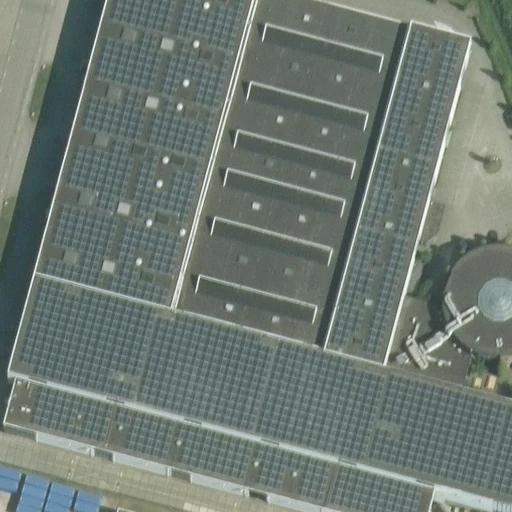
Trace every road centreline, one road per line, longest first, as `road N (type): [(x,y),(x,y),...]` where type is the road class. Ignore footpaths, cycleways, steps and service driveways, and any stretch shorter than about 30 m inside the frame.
road 1 (unknown): [(0,440),(291,511)]
road 2 (unclassified): [(0,146),(38,0)]
